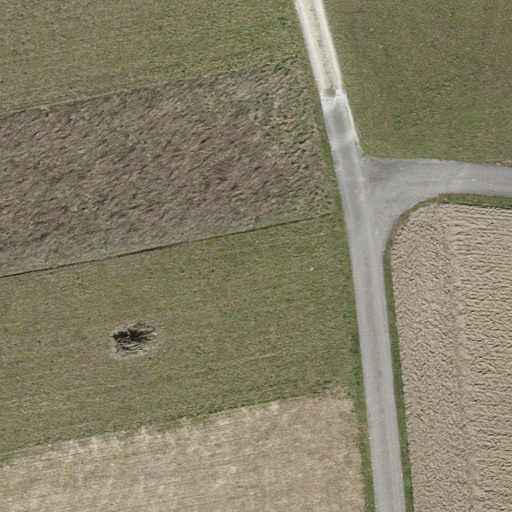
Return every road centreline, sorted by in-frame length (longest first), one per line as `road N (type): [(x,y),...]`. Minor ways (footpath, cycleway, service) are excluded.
road 1 (track): [(304,0),(348,184),(388,511)]
road 2 (track): [(348,184),(511,198)]
